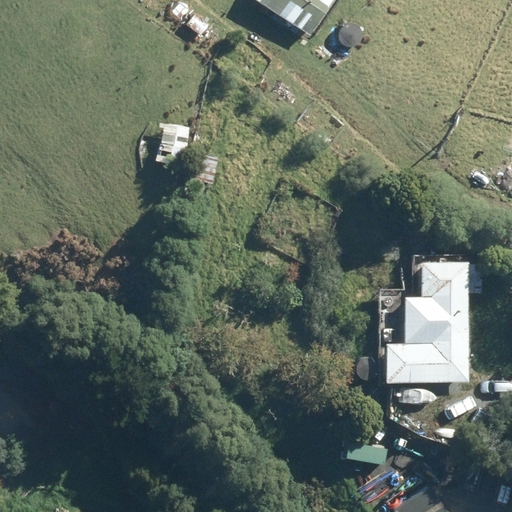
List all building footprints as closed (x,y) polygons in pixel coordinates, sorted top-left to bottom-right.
[(248,0),(306,37),(329,0),(248,0)] [(192,129),(163,123),(156,161),(185,167),(192,129)] [(219,155),(194,151),(189,180),(214,184),(219,155)] [(423,216),(397,243),(412,258),(438,231),(423,216)] [(395,342),(394,377),(474,379),(476,267),(431,266),(431,293),(414,293),(413,342),(395,342)] [(448,511),(430,483),(394,507),(396,511),(448,511)]
